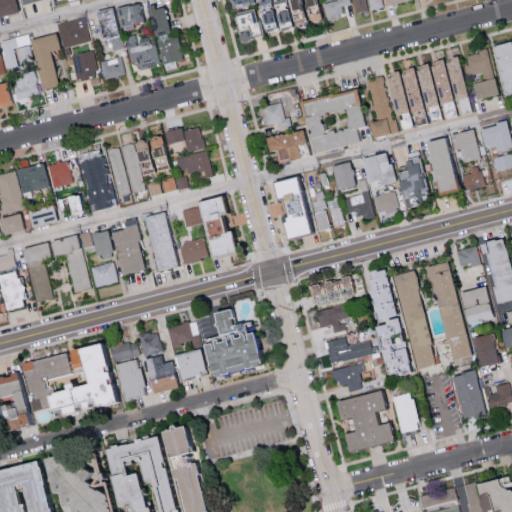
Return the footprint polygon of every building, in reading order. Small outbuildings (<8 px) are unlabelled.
[(0,0),(0,14),(17,12),(15,0),(0,0)] [(365,0),(334,0),(323,2),(326,19),(343,15),(341,5),(353,2),(355,11),(367,9),(365,0)] [(368,0),(371,9),(384,6),(382,0),(368,0)] [(119,24),(141,20),(137,1),(116,6),(119,24)] [(100,38),(109,36),(112,49),(121,47),(111,5),(93,9),(100,38)] [(152,34),(168,31),(162,5),(146,9),(152,34)] [(239,39),(259,35),(253,7),(233,11),(239,39)] [(56,22),(62,46),(89,40),(83,15),(56,22)] [(40,88),(56,85),(49,50),(58,48),(54,32),(27,37),(27,34),(0,39),(0,42),(5,67),(18,65),(17,61),(34,57),(40,88)] [(152,35),(135,38),(134,33),(125,35),(131,63),(137,61),(138,67),(157,63),(152,35)] [(155,39),(162,63),(183,57),(176,33),(155,39)] [(491,43),(502,93),(511,91),(511,53),(509,39),(491,43)] [(91,49),(71,53),(76,79),(89,77),(91,84),(98,82),(91,49)] [(490,70),(487,51),(463,55),(467,78),(482,75),(481,72),(490,70)] [(469,111),(456,55),(412,65),(422,106),(441,101),(442,107),(457,103),(459,113),(469,111)] [(104,78),(125,73),(121,56),(100,60),(104,78)] [(421,105),(411,66),(398,69),(402,85),(405,85),(411,108),(421,105)] [(11,76),(16,99),(38,93),(33,71),(11,76)] [(393,88),(396,92),(403,86),(392,71),(382,79),(390,90),(393,88)] [(371,136),(395,130),(382,74),(366,78),(376,118),(367,120),(371,136)] [(475,98),(496,92),(492,76),(471,81),(475,98)] [(312,152),(359,139),(356,126),(364,124),(354,87),(299,101),(312,152)] [(276,121),(278,128),(290,126),(287,115),(283,116),(279,101),(261,105),(265,124),(276,121)] [(510,146),(505,120),(478,126),(482,145),(493,142),(494,149),(510,146)] [(162,130),(165,143),(182,138),(178,125),(162,130)] [(182,129),(186,150),(203,147),(198,126),(182,129)] [(267,150),(273,148),(276,162),(297,157),(294,143),(304,141),(301,128),(263,136),(267,150)] [(460,160),(477,157),(472,128),(448,132),(451,148),(458,147),(460,160)] [(140,172),(166,167),(160,136),(119,144),(129,191),(143,188),(140,172)] [(423,140),(434,191),(453,187),(442,136),(423,140)] [(175,156),(179,174),(198,170),(199,177),(211,174),(206,149),(175,156)] [(360,156),(366,182),(375,180),(376,184),(393,180),(386,150),(360,156)] [(511,165),(511,151),(492,156),(495,169),(511,165)] [(103,154),(76,159),(86,210),(114,205),(103,154)] [(46,164),(51,186),(77,179),(72,158),(46,164)] [(330,164),(335,188),(354,183),(348,160),(330,164)] [(0,198),(3,212),(24,207),(20,191),(49,184),(44,162),(0,172),(0,198)] [(461,174),(464,188),(484,183),(480,165),(470,167),(470,172),(461,174)] [(329,227),(322,190),(311,192),(318,229),(329,227)] [(376,213),(398,210),(395,191),(373,194),(376,213)] [(356,210),(357,218),(373,216),(370,192),(344,195),(346,211),(356,210)] [(68,215),(79,212),(74,193),(63,195),(68,215)] [(231,251),(226,228),(220,230),(216,214),(221,213),(217,195),(196,199),(209,256),(231,251)] [(344,223),(339,195),(327,197),(333,226),(344,223)] [(52,203),(27,206),(29,224),(54,221),(52,203)] [(200,222),(195,205),(181,209),(185,226),(200,222)] [(156,270),(176,265),(162,210),(142,215),(156,270)] [(0,232),(21,228),(18,212),(0,215),(0,232)] [(119,274),(143,268),(133,224),(109,230),(119,274)] [(81,246),(91,244),(89,230),(79,232),(81,246)] [(93,256),(109,255),(108,230),(92,230),(93,256)] [(73,291),(89,287),(77,233),(47,239),(47,240),(20,246),(24,261),(65,252),(73,291)] [(511,297),(511,289),(501,236),(475,241),(478,252),(482,251),(493,301),(511,297)] [(206,255),(203,237),(178,242),(182,263),(200,260),(199,256),(206,255)] [(479,262),(475,244),(455,249),(459,266),(479,262)] [(0,268),(14,266),(12,252),(0,253),(0,268)] [(34,301),(51,298),(46,261),(34,263),(33,260),(28,261),(34,301)] [(94,285),(116,282),(113,262),(91,265),(94,285)] [(472,356),(455,361),(428,269),(449,263),(472,356)] [(372,317),(392,314),(385,267),(365,270),(372,317)] [(0,290),(3,309),(24,305),(17,269),(0,272),(0,290)] [(414,273),(419,291),(437,364),(418,370),(392,277),(414,273)] [(465,323),(491,317),(483,285),(457,291),(465,323)] [(333,331),(347,328),(345,319),(351,317),(347,302),(315,309),(319,326),(331,323),(333,331)] [(209,311),(214,338),(199,340),(206,375),(255,365),(248,330),(244,330),(242,321),(228,323),(226,307),(209,311)] [(172,344),(199,336),(194,319),(167,326),(172,344)] [(405,371),(397,319),(374,322),(382,375),(405,371)] [(511,324),(499,328),(503,346),(511,343),(511,324)] [(160,352),(159,331),(139,332),(141,353),(160,352)] [(496,361),(489,332),(471,336),(478,365),(496,361)] [(330,362),(373,353),(370,339),(346,344),(344,335),(325,339),(330,362)] [(138,340),(110,343),(111,359),(139,356),(138,340)] [(110,401),(106,382),(103,383),(95,342),(74,346),(82,381),(58,386),(58,385),(42,389),(40,378),(68,372),(64,352),(21,361),(28,399),(30,410),(56,405),(58,411),(110,401)] [(177,376),(202,374),(199,348),(174,351),(177,376)] [(112,363),(122,400),(145,393),(135,357),(112,363)] [(348,390),(363,387),(359,371),(365,370),(363,361),(333,368),(337,385),(346,383),(348,390)] [(482,414),(473,369),(451,374),(459,418),(482,414)] [(493,383),(495,392),(485,394),(488,408),(511,402),(511,398),(508,380),(493,383)] [(390,441),(386,421),(374,423),(372,410),(382,408),(378,390),(333,399),(337,419),(349,417),(352,430),(342,432),(345,450),(390,441)] [(392,394),(397,431),(416,429),(411,392),(392,394)] [(183,450),(177,423),(157,428),(163,454),(183,450)] [(215,511),(203,463),(199,462),(199,456),(198,452),(201,452),(194,425),(186,428),(184,425),(181,425),(181,429),(173,431),(180,458),(189,456),(189,459),(185,462),(185,465),(188,466),(187,468),(181,469),(192,511),(215,511)] [(178,511),(178,510),(184,509),(164,436),(149,440),(149,437),(141,438),(142,442),(113,449),(128,504),(134,503),(135,505),(139,503),(141,511),(178,511)] [(121,511),(100,445),(52,459),(61,493),(69,492),(71,505),(79,504),(81,511),(121,511)] [(203,511),(186,450),(174,453),(177,464),(169,467),(180,511),(203,511)] [(0,486),(5,511),(60,511),(46,460),(0,473),(0,486)] [(511,511),(511,493),(494,481),(493,477),(463,483),(468,511),(511,511)] [(456,499),(453,487),(418,494),(420,505),(456,499)]
